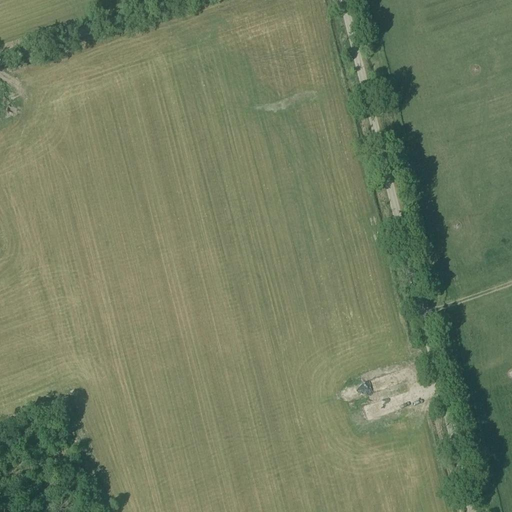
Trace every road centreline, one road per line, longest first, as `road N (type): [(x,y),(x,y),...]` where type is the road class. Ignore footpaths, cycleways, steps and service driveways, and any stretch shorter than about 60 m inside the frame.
road 1 (unclassified): [(470,511),(341,0)]
road 2 (unclassified): [(0,61),(174,0)]
